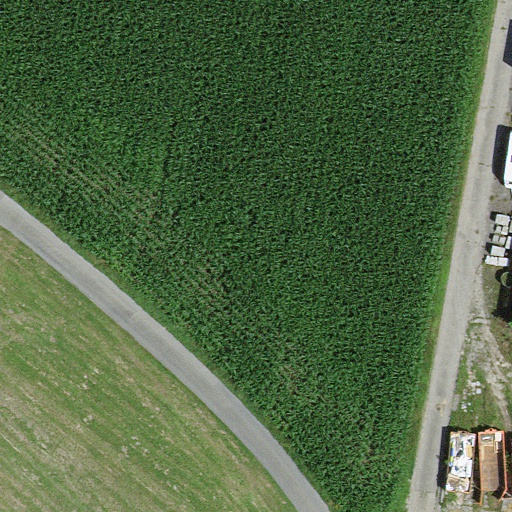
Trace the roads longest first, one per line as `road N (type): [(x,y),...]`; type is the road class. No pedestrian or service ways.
road 1 (track): [(406,511),(504,0)]
road 2 (track): [(309,511),(264,447),(152,335),(0,209)]
